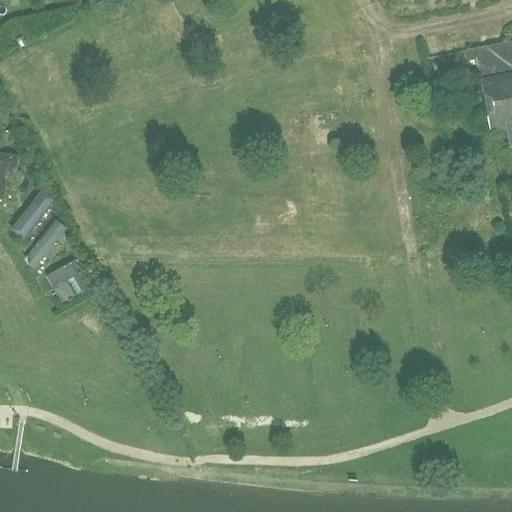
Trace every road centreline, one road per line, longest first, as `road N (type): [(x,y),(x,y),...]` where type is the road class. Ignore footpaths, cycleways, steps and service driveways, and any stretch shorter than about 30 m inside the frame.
road 1 (track): [(83,104),(378,42)]
road 2 (track): [(392,143),(188,190)]
